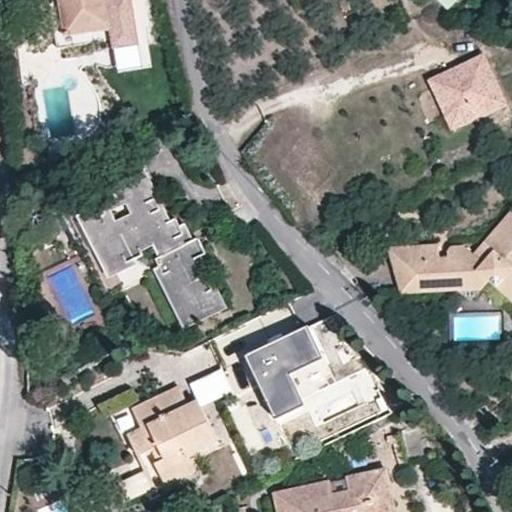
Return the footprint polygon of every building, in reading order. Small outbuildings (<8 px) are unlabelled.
[(58,0),(65,37),(111,29),(114,44),(141,39),(134,0),(58,0)] [(483,55),(428,81),(451,130),(506,105),(483,55)] [(174,219),(170,222),(140,165),(107,180),(116,196),(78,217),(109,277),(135,265),(133,260),(140,257),(139,253),(153,246),(158,258),(155,259),(158,267),(154,270),(184,330),(225,309),(200,258),(204,255),(197,238),(192,241),(184,225),(179,228),(174,219)] [(437,248),(415,249),(416,286),(456,285),(455,291),(463,294),(475,292),(489,281),(511,301),(511,213),(475,256),(467,250),(453,252),(448,254),(448,259),(438,260),(437,248)] [(416,286),(415,249),(388,249),(399,293),(455,291),(456,285),(416,286)] [(253,356),(223,371),(237,396),(282,374),(292,397),(313,386),(303,363),(294,368),(283,348),(257,361),(253,356)] [(142,428),(128,436),(156,491),(195,473),(188,457),(217,442),(198,401),(188,407),(178,386),(133,409),(142,428)] [(422,427),(402,431),(408,462),(429,457),(422,427)] [(330,481),(273,493),(277,511),(396,511),(385,468),(346,476),(346,480),(331,483),(330,481)]
